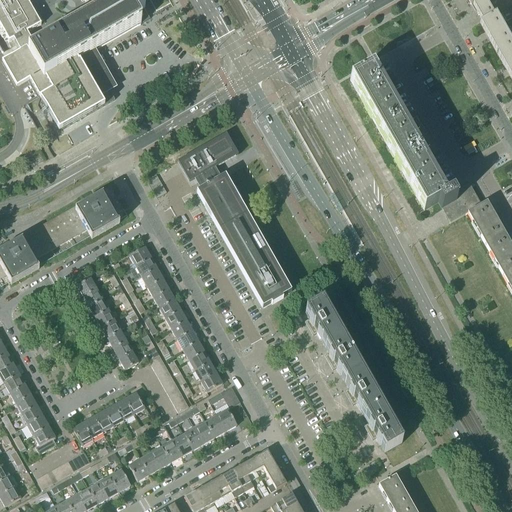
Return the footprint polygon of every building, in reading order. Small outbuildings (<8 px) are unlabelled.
[(35,48),(34,49),(34,48),(29,51),(27,48),(16,54),(15,55),(14,55),(7,59),(0,47),(0,94),(11,114),(12,114),(21,109),(24,107),(29,104),(39,99),(39,98),(58,133),(81,120),(104,107),(114,101),(107,87),(106,87),(100,76),(91,61),(92,61),(88,55),(94,51),(95,52),(95,51),(139,26),(139,27),(140,26),(140,25),(141,25),(150,20),(146,13),(144,10),(138,0),(120,0),(96,14),(67,30),(66,31),(61,34),(61,33),(35,48)] [(0,0),(0,29),(2,33),(5,38),(8,44),(8,45),(13,53),(14,53),(18,50),(19,52),(16,54),(27,48),(29,51),(34,48),(34,49),(35,48),(31,43),(32,42),(28,34),(41,26),(25,0),(0,0)] [(466,0),(474,13),(475,12),(481,23),(492,17),(486,6),(497,0),(466,0)] [(494,15),(492,17),(481,23),(479,24),(493,48),(511,82),(511,45),(500,26),(498,22),(494,15)] [(509,16),(498,22),(500,26),(511,20),(509,16)] [(423,212),(437,204),(437,203),(445,198),(376,76),(372,68),(349,82),(423,212)] [(225,136),(177,163),(177,164),(189,184),(197,180),(201,188),(203,190),(196,194),(205,210),(209,217),(242,275),(250,289),(262,310),(290,294),(239,203),(241,202),(240,201),(235,191),(233,192),(225,178),(218,181),(217,179),(212,171),(237,157),(225,136)] [(38,155),(27,161),(31,168),(42,162),(38,155)] [(149,179),(156,197),(165,193),(158,175),(149,179)] [(437,203),(437,204),(449,225),(467,215),(511,294),(511,250),(486,204),(481,207),(468,185),(445,198),(437,203)] [(119,225),(117,221),(114,216),(123,211),(110,188),(0,250),(0,280),(6,277),(11,286),(39,270),(34,261),(86,232),(91,240),(119,225)] [(129,259),(135,269),(151,260),(145,250),(145,249),(129,259)] [(135,269),(141,280),(157,271),(151,260),(135,269)] [(115,272),(116,274),(121,271),(118,265),(113,268),(115,272)] [(141,280),(147,290),(162,281),(157,271),(141,280)] [(110,283),(115,280),(112,274),(106,277),(107,278),(107,277),(110,283)] [(79,292),(83,299),(96,291),(90,280),(77,288),(77,289),(76,290),(77,293),(79,292)] [(115,280),(110,283),(113,289),(118,286),(115,280)] [(121,283),(124,289),(130,286),(129,286),(126,280),(121,283)] [(147,290),(153,300),(168,292),(162,281),(147,290)] [(130,286),(124,289),(128,295),(133,292),(130,286)] [(85,303),(89,309),(102,301),(96,291),(83,299),(82,300),(82,301),(83,303),(85,303)] [(153,300),(159,311),(174,302),(168,292),(153,300)] [(122,304),(127,301),(123,295),(118,298),(119,298),(122,304)] [(91,313),(94,319),(108,312),(102,301),(89,309),(89,310),(88,310),(88,311),(89,314),(91,313)] [(127,301),(122,304),(125,310),(130,307),(127,301)] [(133,304),(136,310),(141,307),(138,301),(133,304)] [(159,311),(164,321),(180,312),(174,302),(159,311)] [(312,338),(313,337),(317,335),(329,356),(324,359),(332,373),(337,370),(349,391),(344,394),(352,408),(356,405),(368,426),(364,428),(371,442),(376,440),(384,454),(401,445),(322,305),(305,314),(309,321),(304,324),(312,338)] [(141,307),(136,310),(140,316),(145,313),(141,307),(142,307),(141,307)] [(97,324),(101,330),(114,322),(108,312),(94,319),(95,320),(94,321),(95,324),(97,324)] [(164,321),(170,332),(186,323),(180,312),(164,321)] [(133,325),(139,322),(135,316),(130,319),(134,325),(133,325)] [(145,325),(148,331),(153,328),(150,322),(147,317),(142,320),(145,325)] [(103,334),(106,340),(120,333),(114,322),(101,330),(101,331),(99,331),(100,332),(101,335),(103,334)] [(139,322),(133,325),(134,325),(137,331),(142,328),(139,322)] [(170,332),(176,342),(192,333),(186,323),(170,332)] [(153,328),(148,331),(152,337),(157,334),(157,333),(156,334),(153,328)] [(109,345),(112,351),(126,343),(120,333),(106,340),(107,341),(105,342),(106,342),(106,345),(109,345)] [(176,342),(182,352),(198,343),(192,333),(176,342)] [(145,346),(151,343),(147,337),(142,340),(145,346)] [(156,345),(160,351),(165,349),(165,348),(162,343),(162,342),(156,345)] [(115,355),(118,361),(132,354),(126,343),(112,351),(113,351),(111,352),(112,353),(112,356),(115,355)] [(151,343),(145,346),(146,346),(149,352),(154,349),(151,343)] [(182,352),(188,363),(204,354),(198,343),(182,352)] [(165,349),(160,351),(163,358),(169,355),(168,354),(165,349)] [(132,354),(118,361),(119,362),(117,363),(118,363),(118,366),(121,366),(124,372),(138,364),(132,354)] [(188,363),(194,374),(210,365),(204,354),(188,363)] [(0,359),(0,373),(13,366),(7,356),(0,359)] [(148,362),(151,368),(161,362),(158,357),(148,362)] [(151,368),(154,373),(164,367),(161,362),(151,368)] [(168,366),(172,372),(177,369),(173,364),(174,364),(173,363),(168,366)] [(194,374),(200,384),(216,375),(210,365),(194,374)] [(0,373),(0,380),(3,385),(19,376),(13,366),(0,373)] [(154,373),(157,378),(167,372),(164,367),(154,373)] [(177,369),(172,372),(175,378),(180,376),(180,375),(177,370),(177,369)] [(157,378),(160,383),(170,378),(167,372),(157,378)] [(216,375),(200,384),(206,395),(222,386),(222,385),(216,375)] [(3,385),(9,396),(25,387),(19,376),(3,385)] [(160,383),(163,389),(173,383),(170,378),(160,383)] [(163,389),(166,394),(176,388),(173,383),(163,389)] [(180,387),(184,393),(188,390),(185,385),(185,384),(180,387)] [(9,396),(15,406),(31,397),(25,387),(9,396)] [(166,394),(169,399),(179,393),(176,388),(166,394)] [(223,400),(234,394),(231,389),(225,392),(220,395),(223,400)] [(188,390),(184,393),(187,399),(192,396),(188,390)] [(169,399),(172,404),(182,399),(179,393),(169,399)] [(223,400),(226,406),(237,400),(234,394),(223,400)] [(134,396),(124,401),(133,417),(143,411),(144,411),(135,395),(134,395),(134,396)] [(223,400),(220,395),(214,399),(217,404),(223,400)] [(15,406),(21,417),(36,407),(31,397),(15,406)] [(172,404),(175,410),(185,404),(182,399),(172,404)] [(237,400),(226,406),(229,411),(240,405),(237,400)] [(124,401),(114,407),(123,423),(133,417),(124,401)] [(185,404),(175,410),(177,415),(188,409),(185,404)] [(203,405),(196,409),(199,414),(205,410),(203,405)] [(21,417),(27,427),(42,418),(36,407),(21,417)] [(114,407),(104,413),(112,429),(123,423),(114,407)] [(199,414),(196,409),(190,412),(192,417),(199,414)] [(227,412),(216,418),(225,434),(236,428),(227,412)] [(104,413),(93,419),(102,435),(112,429),(104,413)] [(1,420),(4,426),(9,423),(6,417),(1,420)] [(30,439),(32,437),(48,428),(42,418),(27,427),(24,429),(30,439)] [(181,418),(174,421),(177,426),(183,422),(181,418)] [(216,418),(205,425),(214,440),(225,434),(216,418)] [(93,419),(83,425),(92,442),(103,436),(102,435),(93,419)] [(174,421),(168,425),(171,430),(177,426),(174,421)] [(289,435),(299,430),(295,422),(285,428),(289,435)] [(9,423),(4,426),(10,436),(15,433),(10,423),(9,423)] [(93,444),(92,442),(83,425),(73,431),(73,430),(72,431),(81,447),(82,446),(83,450),(93,444)] [(205,425),(194,431),(203,446),(214,440),(205,425)] [(140,429),(143,434),(149,431),(146,426),(141,429),(140,429)] [(48,428),(32,437),(38,447),(35,449),(39,457),(56,447),(52,441),(55,439),(54,438),(48,428)] [(143,434),(140,429),(135,433),(134,432),(134,433),(137,438),(143,434)] [(152,434),(155,438),(161,435),(159,430),(152,434)] [(194,431),(183,437),(192,452),(203,446),(194,431)] [(155,438),(152,434),(146,437),(149,442),(155,438)] [(120,441),(119,441),(122,446),(128,443),(125,437),(125,438),(120,441)] [(183,437),(172,443),(181,459),(192,452),(183,437)] [(7,438),(2,441),(5,447),(10,444),(7,438)] [(13,441),(16,447),(21,444),(18,438),(13,441)] [(122,446),(119,441),(114,444),(113,444),(116,450),(122,446)] [(137,442),(130,446),(133,451),(139,447),(137,442)] [(172,443),(161,449),(170,465),(181,459),(172,443)] [(21,444),(16,447),(20,453),(25,450),(24,450),(21,444)] [(133,451),(130,446),(124,450),(127,454),(133,451)] [(99,453),(98,453),(101,458),(108,454),(105,449),(104,449),(104,450),(99,453)] [(161,449),(150,456),(159,471),(170,465),(161,449)] [(13,462),(19,459),(15,453),(10,456),(14,462),(13,462)] [(101,458),(98,453),(93,456),(92,456),(95,461),(101,458)] [(267,453),(257,458),(263,469),(266,475),(276,469),(267,453)] [(359,462),(370,458),(368,454),(358,458),(359,462)] [(83,455),(78,458),(84,468),(89,465),(83,455)] [(138,460),(148,477),(159,471),(150,456),(139,462),(138,460)] [(78,458),(72,460),(78,471),(84,468),(78,458)] [(257,458),(241,467),(247,478),(263,469),(257,458)] [(19,459),(13,462),(14,462),(17,468),(22,465),(19,459)] [(107,459),(101,463),(104,468),(110,464),(107,459)] [(72,460),(67,463),(73,474),(78,471),(72,460)] [(148,477),(138,460),(133,462),(134,464),(128,468),(137,484),(148,477)] [(67,463),(62,466),(68,477),(73,474),(67,463)] [(104,468),(101,463),(94,466),(97,471),(104,468)] [(62,466),(57,469),(63,480),(68,477),(62,466)] [(232,473),(231,473),(244,494),(253,489),(247,478),(241,467),(238,469),(232,473)] [(0,469),(0,483),(8,479),(2,469),(0,469)] [(57,469),(51,472),(57,483),(63,480),(57,469)] [(276,469),(266,475),(275,492),(285,486),(286,486),(276,469)] [(51,472),(46,475),(52,486),(57,483),(51,472)] [(85,472),(79,475),(82,480),(88,476),(85,472)] [(121,472),(109,479),(118,494),(130,488),(121,472)] [(222,478),(231,494),(231,495),(234,500),(244,494),(231,473),(228,474),(222,478)] [(25,483),(30,480),(27,474),(22,477),(25,483)] [(46,475),(41,478),(47,489),(52,486),(46,475)] [(82,480),(79,475),(68,481),(71,486),(82,480)] [(47,489),(41,478),(36,481),(42,492),(47,489)] [(213,483),(222,500),(231,495),(231,494),(222,478),(219,480),(213,483)] [(378,488),(391,511),(414,511),(395,478),(378,488)] [(0,483),(0,497),(14,490),(16,488),(15,488),(13,484),(11,485),(8,479),(0,483)] [(109,479),(98,485),(107,500),(118,494),(109,479)] [(30,480),(25,483),(26,483),(29,489),(34,486),(30,480)] [(261,487),(258,489),(264,498),(268,496),(261,482),(259,484),(261,487)] [(203,489),(213,505),(222,500),(213,483),(212,484),(210,485),(203,489)] [(63,484),(57,488),(60,493),(66,489),(63,484)] [(98,485),(88,491),(97,507),(107,500),(98,485)] [(60,493),(57,488),(50,491),(53,496),(60,493)] [(194,494),(204,511),(206,511),(214,508),(213,505),(203,489),(200,490),(194,494)] [(14,490),(0,497),(0,501),(4,509),(20,500),(14,490)] [(88,491),(76,497),(84,511),(87,511),(97,507),(88,491)] [(185,499),(184,500),(191,511),(204,511),(194,494),(193,494),(191,496),(185,499)] [(41,496),(35,500),(38,505),(44,501),(41,496)] [(270,508),(272,511),(286,511),(297,506),(291,496),(270,508)] [(84,511),(76,497),(65,503),(70,511),(84,511)] [(38,505),(35,500),(29,504),(31,508),(38,505)] [(70,511),(65,503),(55,510),(56,511),(70,511)]
